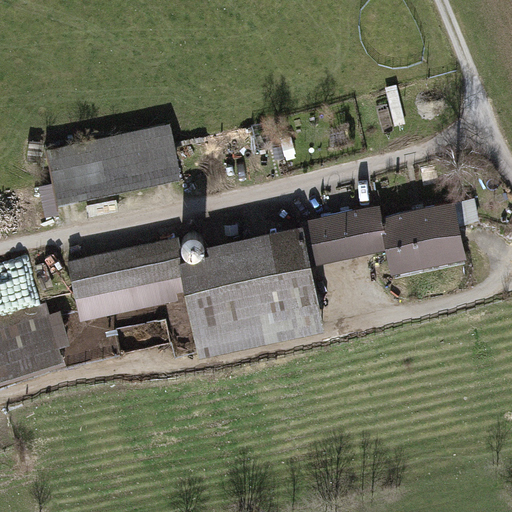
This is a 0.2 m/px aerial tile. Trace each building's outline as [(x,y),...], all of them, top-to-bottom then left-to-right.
[(178,178),(167,125),(47,150),(58,202),(178,178)] [(455,201),(383,216),(389,243),(393,262),(420,256),(422,263),(466,253),(455,201)] [(311,260),(389,243),(383,216),(381,206),(303,223),(305,234),(185,259),(180,238),(70,261),(77,293),(184,270),(197,332),(269,316),(273,334),(325,323),(311,260)] [(190,255),(193,255),(196,255),(200,254),(202,251),(204,248),(204,245),(204,241),(202,238),(199,236),(196,234),(193,234),(189,235),(186,237),(184,240),(183,243),(183,247),(184,250),(187,253),(190,255)] [(0,373),(62,353),(47,306),(0,321),(0,373)]
